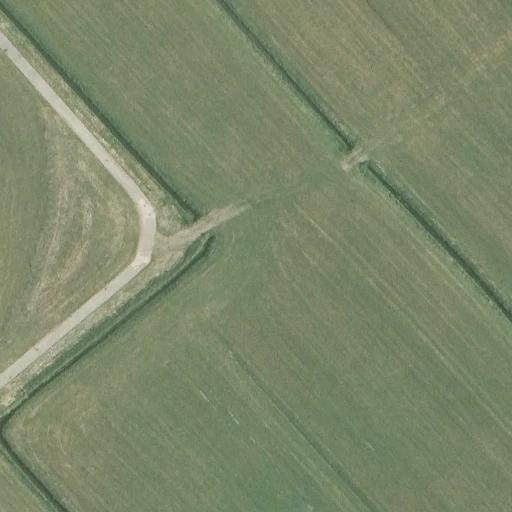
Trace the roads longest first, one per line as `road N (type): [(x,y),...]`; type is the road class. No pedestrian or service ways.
road 1 (track): [(0,41),(148,210),(141,266),(0,383)]
road 2 (track): [(38,82),(55,133),(61,205),(48,261),(0,358)]
